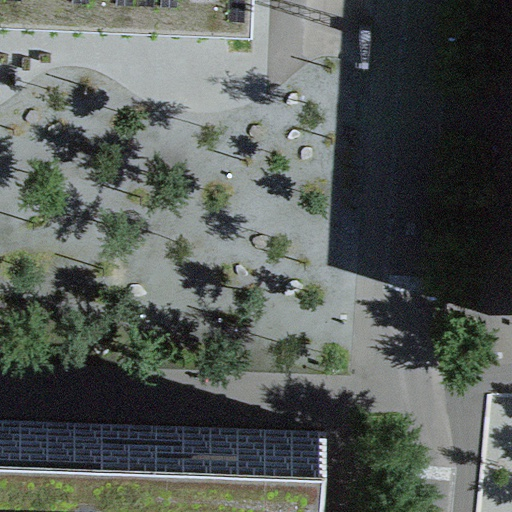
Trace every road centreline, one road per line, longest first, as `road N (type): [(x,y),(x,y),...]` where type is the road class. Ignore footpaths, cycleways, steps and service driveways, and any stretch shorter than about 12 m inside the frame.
road 1 (residential): [(423,391),(409,285),(441,0)]
road 2 (residential): [(432,511),(436,473),(423,391)]
